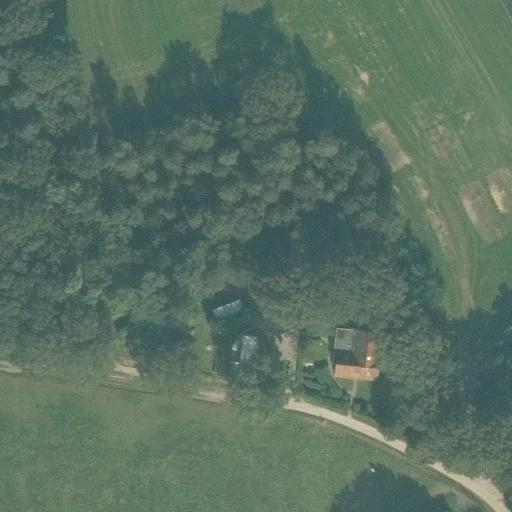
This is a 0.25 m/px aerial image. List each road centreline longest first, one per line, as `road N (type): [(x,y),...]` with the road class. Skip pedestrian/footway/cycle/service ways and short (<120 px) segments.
road 1 (track): [(267,397),(0,348)]
road 2 (residential): [(501,511),(440,466),(367,429),(267,397)]
